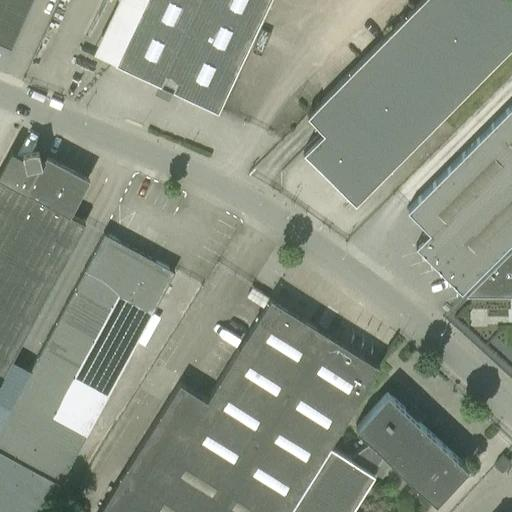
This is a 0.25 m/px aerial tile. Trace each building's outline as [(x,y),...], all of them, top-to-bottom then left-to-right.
[(0,0),(0,37),(11,42),(30,0),(0,0)] [(160,91),(163,92),(208,0),(143,0),(115,62),(163,84),(160,91)] [(208,0),(163,92),(167,94),(170,87),(218,110),(269,0),(208,0)] [(511,0),(420,0),(307,114),(323,130),(303,150),(355,202),(511,43),(511,0)] [(426,255),(511,170),(511,103),(407,208),(429,231),(416,244),(426,255)] [(0,167),(0,379),(18,345),(85,221),(69,213),(88,177),(45,154),(40,156),(38,148),(22,151),(22,154),(10,148),(0,167)] [(511,239),(511,170),(426,255),(461,290),(511,239)] [(0,511),(42,511),(133,345),(175,269),(104,231),(42,345),(7,410),(6,410),(0,420),(0,511)] [(511,248),(466,294),(466,295),(511,295),(511,248)] [(274,298),(271,296),(240,345),(207,398),(179,381),(96,511),(287,511),(329,445),(329,444),(379,364),(376,361),(375,362),(274,299),(274,298)] [(435,499),(468,465),(387,390),(355,424),(372,440),(350,458),(329,445),(287,511),(347,511),(373,472),(381,477),(391,458),(435,499)] [(503,455),(494,464),(501,471),(510,462),(503,455)]
